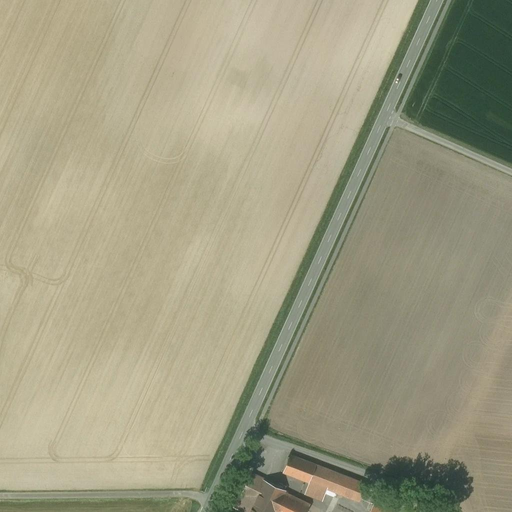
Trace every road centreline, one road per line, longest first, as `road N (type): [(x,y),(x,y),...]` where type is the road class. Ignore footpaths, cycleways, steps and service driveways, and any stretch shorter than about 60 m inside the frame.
road 1 (tertiary): [(384,118),(242,431)]
road 2 (unclassified): [(448,511),(435,496),(242,431)]
road 3 (unclassified): [(211,502),(185,493),(0,495)]
road 4 (unclassified): [(384,118),(511,171)]
road 5 (tertiary): [(438,0),(384,118)]
